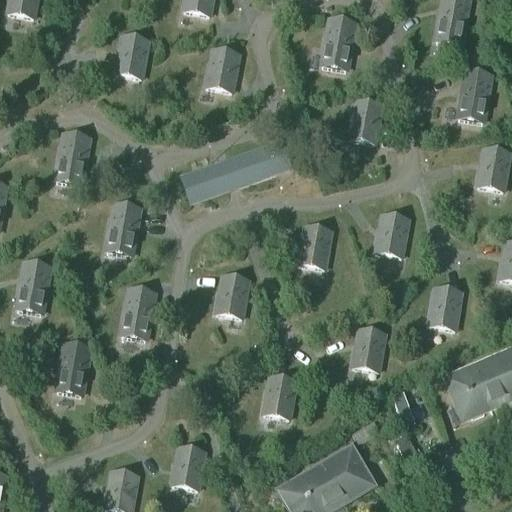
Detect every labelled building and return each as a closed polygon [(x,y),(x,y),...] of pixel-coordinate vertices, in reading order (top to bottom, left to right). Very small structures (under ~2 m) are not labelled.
[(10,0),(7,20),(33,25),(37,0),(10,0)] [(186,0),(183,18),(209,23),(213,0),(186,0)] [(436,39),(435,47),(461,52),(462,43),(469,5),(443,1),(436,39)] [(348,68),(355,30),(329,26),(322,63),(348,68)] [(141,86),(148,48),(122,43),(115,81),(141,86)] [(231,99),(238,62),(212,57),(205,94),(231,99)] [(458,116),(457,125),(483,129),(484,120),(491,82),(465,78),(458,116)] [(348,146),(374,151),(381,113),(355,108),(348,146)] [(82,183),(89,145),(63,140),(56,178),(82,183)] [(189,211),(239,193),(291,174),(282,147),(179,183),(189,211)] [(483,156),(476,194),(502,198),(509,161),(483,156)] [(133,253),(139,216),(113,211),(107,249),(133,253)] [(401,265),(407,227),(382,222),(375,260),(401,265)] [(304,234),(298,272),(324,276),(330,239),(304,234)] [(511,250),(506,249),(499,287),(511,289),(511,250)] [(43,311),(50,274),(24,269),(17,307),(43,311)] [(248,288),(222,283),(215,321),(241,325),(248,288)] [(128,295),(121,333),(147,338),(154,300),(128,295)] [(454,338),(460,300),(434,295),(428,333),(454,338)] [(377,379),(384,341),(358,337),(351,375),(377,379)] [(83,393),(90,355),(64,350),(57,388),(83,393)] [(511,404),(511,357),(446,385),(463,425),(469,423),(471,425),(484,420),(484,416),(489,414),(488,410),(506,402),(508,406),(511,404)] [(288,426),(295,388),(269,384),(262,421),(288,426)] [(384,403),(392,431),(402,429),(394,400),(384,403)] [(372,428),(350,441),(356,451),(378,438),(372,428)] [(197,497),(204,459),(178,454),(171,492),(197,497)] [(286,511),(338,511),(372,492),(350,455),(278,497),(286,511)] [(131,511),(137,483),(111,478),(104,511),(131,511)]
